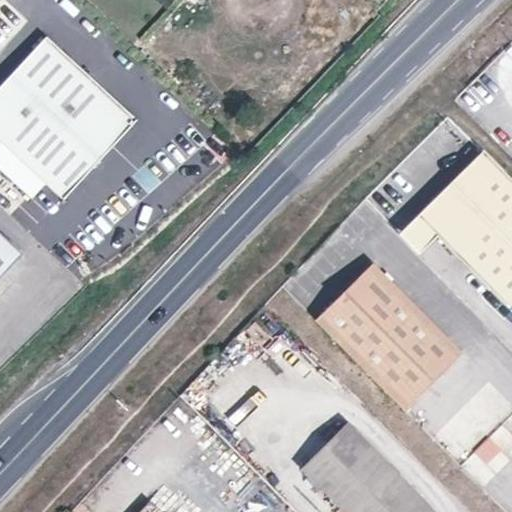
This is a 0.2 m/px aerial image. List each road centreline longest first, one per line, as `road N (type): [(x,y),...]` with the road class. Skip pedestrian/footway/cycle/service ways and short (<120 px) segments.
road 1 (primary): [(458,0),(0,471)]
road 2 (unknown): [(46,0),(167,129),(158,148),(100,195)]
road 3 (unknown): [(0,216),(48,270),(51,285),(0,346)]
